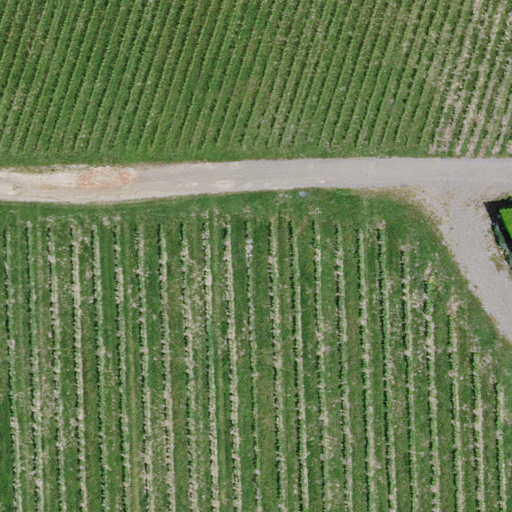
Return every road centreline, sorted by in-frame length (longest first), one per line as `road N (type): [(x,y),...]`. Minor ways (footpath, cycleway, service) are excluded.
road 1 (track): [(0,182),(511,173)]
road 2 (track): [(463,171),(479,239),(511,306)]
